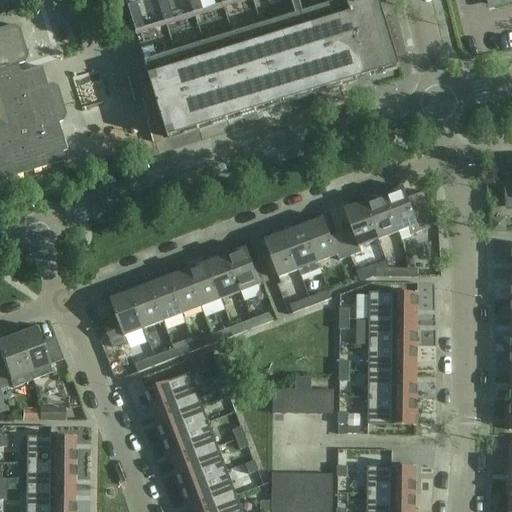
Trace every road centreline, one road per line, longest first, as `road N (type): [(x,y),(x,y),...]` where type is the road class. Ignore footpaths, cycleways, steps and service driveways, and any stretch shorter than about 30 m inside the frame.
road 1 (residential): [(440,100),(32,228)]
road 2 (residential): [(455,156),(57,303)]
road 3 (residential): [(458,511),(455,156)]
road 4 (residential): [(143,511),(57,303)]
